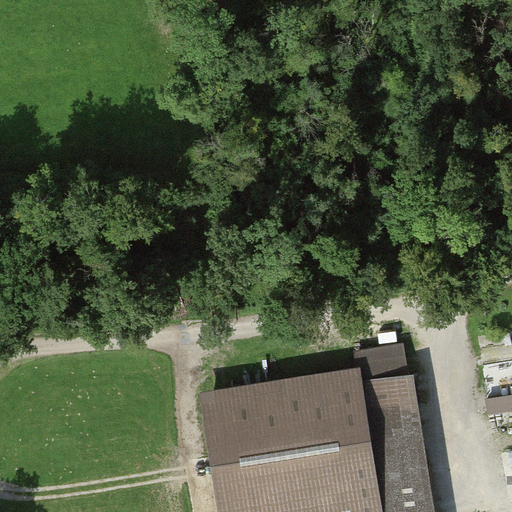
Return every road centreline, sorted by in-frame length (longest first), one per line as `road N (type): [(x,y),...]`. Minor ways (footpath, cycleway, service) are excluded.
road 1 (track): [(0,345),(37,351),(440,297),(511,272)]
road 2 (track): [(0,495),(182,475)]
